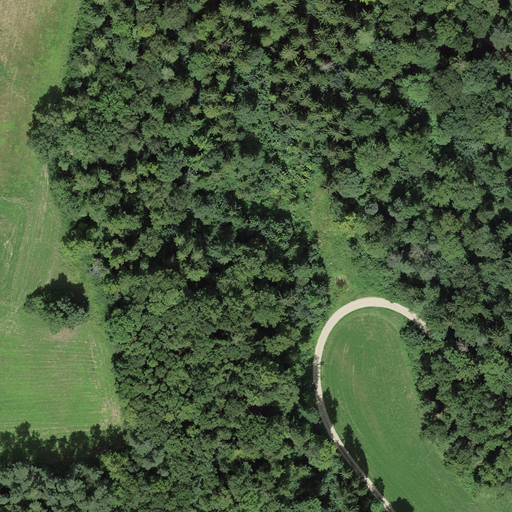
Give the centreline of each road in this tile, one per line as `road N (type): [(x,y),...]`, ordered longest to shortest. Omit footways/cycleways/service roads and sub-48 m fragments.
road 1 (track): [(385,511),(313,402),(315,345),(333,316),(353,303),(394,304),(511,416)]
road 2 (track): [(511,245),(444,173),(419,120),(399,42),(373,0)]
